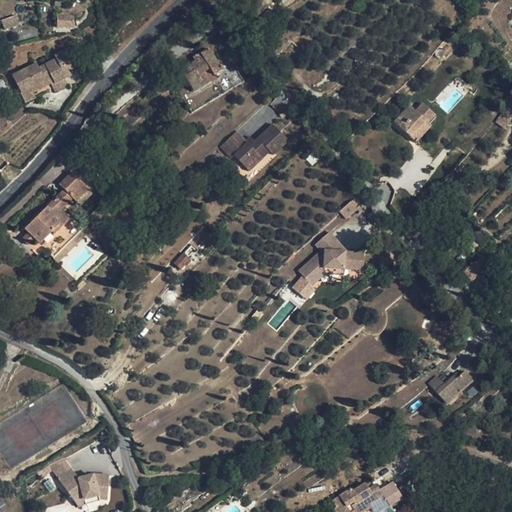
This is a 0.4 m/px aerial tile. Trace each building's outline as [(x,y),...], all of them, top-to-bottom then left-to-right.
[(73,16),(56,14),(56,27),(74,29),(73,16)] [(19,25),(15,16),(1,20),(4,29),(19,25)] [(36,63),(21,71),(44,87),(47,85),(44,79),(51,76),(54,83),(63,79),(70,75),(68,70),(76,66),(68,49),(54,56),(56,59),(38,67),(36,63)] [(184,76),(191,87),(216,61),(209,49),(193,58),(195,61),(185,67),(188,74),(184,76)] [(216,61),(191,87),(193,91),(216,77),(214,75),(221,70),(216,61)] [(237,69),(227,75),(220,81),(227,92),(244,81),(237,69)] [(32,92),(44,87),(21,71),(12,75),(21,93),(22,94),(31,89),(31,93),(32,92)] [(0,76),(0,95),(10,88),(0,76)] [(67,87),(63,79),(54,83),(51,85),(55,93),(67,87)] [(31,93),(31,89),(22,94),(21,93),(20,94),(24,103),(35,98),(32,92),(31,93)] [(435,115),(423,104),(415,111),(410,106),(394,123),(410,137),(415,143),(431,126),(427,122),(435,115)] [(235,131),(220,146),(230,157),(232,154),(248,170),(269,150),(272,153),(287,138),(271,122),(253,139),(248,144),(244,139),(235,131)] [(248,135),(244,139),(248,144),(253,139),(248,135)] [(75,146),(73,146),(70,146),(69,148),(68,150),(68,152),(68,154),(72,156),(75,156),(77,155),(78,153),(78,152),(78,149),(77,148),(75,146)] [(87,189),(75,177),(63,188),(65,190),(25,229),(29,233),(35,239),(40,243),(52,231),(55,233),(69,220),(60,211),(73,198),(76,201),(87,189)] [(91,193),(87,189),(76,201),(80,205),(91,193)] [(365,197),(362,193),(354,199),(358,204),(365,197)] [(344,217),(358,210),(354,201),(340,208),(344,217)] [(84,236),(76,227),(50,254),(58,262),(84,236)] [(35,239),(29,233),(23,238),(29,244),(35,239)] [(317,252),(293,272),(303,283),(310,276),(313,280),(318,276),(338,279),(339,274),(348,276),(349,262),(344,261),(344,256),(343,255),(333,254),(334,245),(325,233),(310,245),(317,252)] [(190,259),(183,254),(174,263),(180,269),(190,259)] [(489,263),(482,256),(464,273),(471,280),(489,263)] [(360,263),(349,262),(348,276),(359,277),(360,263)] [(310,276),(303,283),(306,286),(313,280),(310,276)] [(473,381),(465,371),(456,379),(454,377),(436,392),(446,404),(473,381)] [(78,509),(85,504),(84,500),(98,498),(99,501),(106,502),(108,478),(93,476),(78,481),(70,470),(57,480),(78,509)] [(369,489),(366,484),(354,491),(353,489),(352,489),(333,501),(337,507),(333,509),(334,511),(352,511),(355,511),(362,511),(371,506),(370,503),(384,495),(382,492),(378,485),(376,485),(375,485),(369,489)] [(382,492),(384,495),(385,497),(390,506),(403,498),(395,484),(382,492)] [(385,497),(384,495),(370,503),(371,506),(385,497)] [(98,498),(84,500),(85,504),(86,506),(99,504),(99,501),(98,498)] [(0,511),(1,511),(8,508),(2,499),(0,500),(0,511)]
